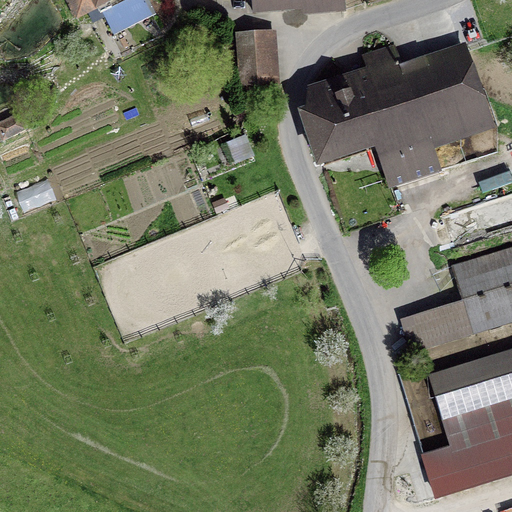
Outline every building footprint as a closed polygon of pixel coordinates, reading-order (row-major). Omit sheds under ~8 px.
[(64,0),(72,14),(99,0),(64,0)] [(254,0),(255,5),(304,2),(304,10),(337,8),(336,0),(254,0)] [(270,36),(239,38),(242,81),(272,79),(270,36)] [(321,90),(308,114),(324,166),(377,149),(390,189),(439,173),(430,146),(489,128),(465,52),(402,71),(394,46),(364,56),(370,75),(321,90)] [(17,117),(0,123),(0,141),(0,142),(23,134),(17,117)] [(511,394),(511,253),(452,272),(461,303),(402,323),(411,352),(470,331),(511,318),(511,357),(431,382),(441,416),(511,394)]
